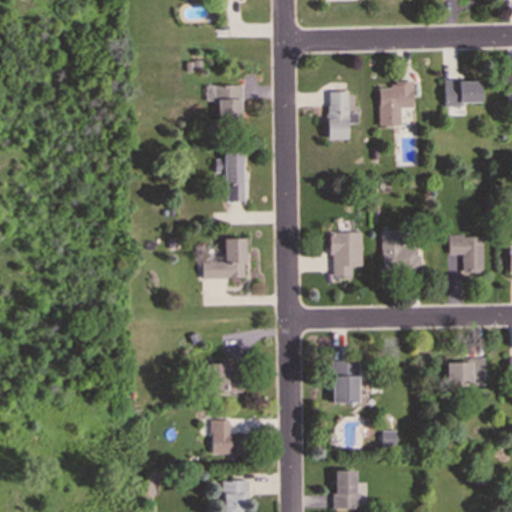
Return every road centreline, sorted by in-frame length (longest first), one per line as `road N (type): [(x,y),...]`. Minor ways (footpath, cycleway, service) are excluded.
road 1 (residential): [(283,0),(291,511)]
road 2 (residential): [(284,42),(511,37)]
road 3 (residential): [(288,320),(511,316)]
